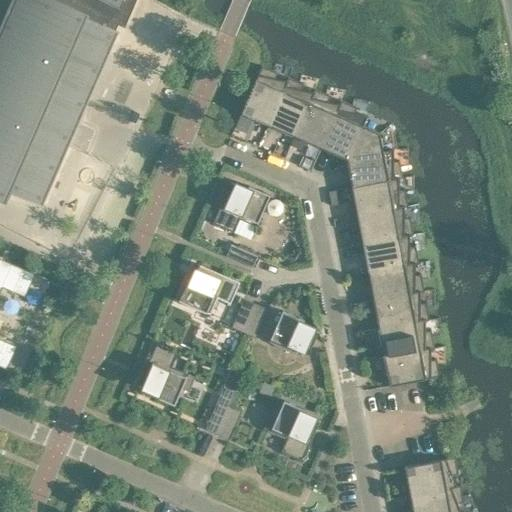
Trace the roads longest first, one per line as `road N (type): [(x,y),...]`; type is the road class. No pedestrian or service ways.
road 1 (residential): [(373,511),(311,194),(184,142)]
road 2 (residential): [(225,511),(0,418)]
